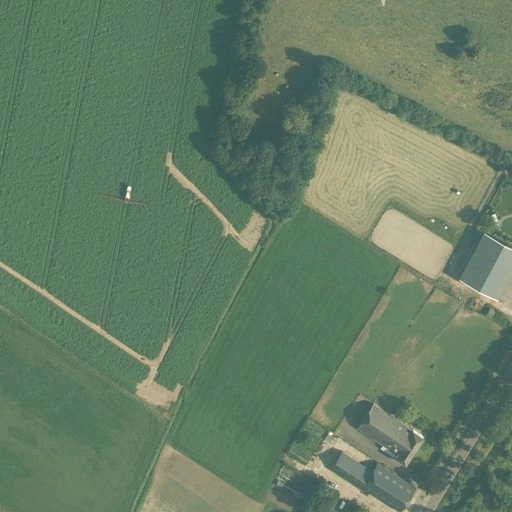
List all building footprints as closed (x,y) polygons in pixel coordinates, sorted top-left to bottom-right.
[(511,245),(483,230),(456,282),(496,302),(511,269),(511,245)] [(489,307),(486,313),(490,316),(494,310),(489,307)] [(357,427),(396,453),(395,456),(405,463),(423,436),(412,428),(373,403),(357,427)] [(329,442),(333,437),(328,433),(324,439),(329,442)] [(330,469),(361,489),(363,488),(399,511),(416,486),(377,461),(372,469),(342,450),(330,469)]
